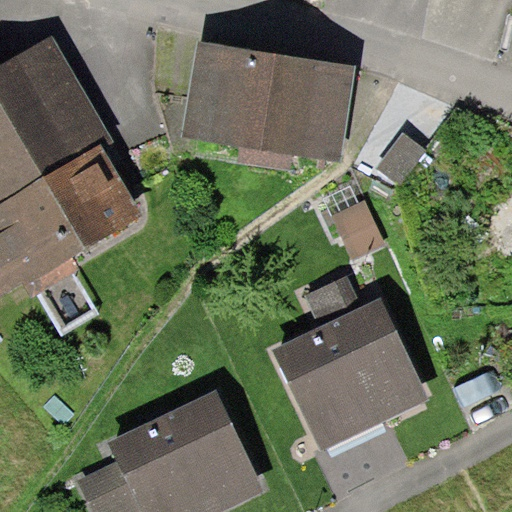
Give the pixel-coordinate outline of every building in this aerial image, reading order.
[(0,62),(0,300),(29,285),(35,296),(39,294),(74,273),(81,269),(72,256),(142,216),(104,146),(116,142),(53,37),(0,62)] [(357,66),(198,41),(183,137),(240,146),(237,163),(291,171),(294,153),(342,161),(357,66)] [(426,150),(403,132),(376,166),(399,184),(426,150)] [(386,245),(365,200),(332,215),(353,260),(386,245)] [(100,315),(74,273),(39,294),(65,336),(100,315)] [(361,307),(347,277),(305,297),(319,327),(361,307)] [(319,327),(273,348),(322,450),(431,399),(382,297),(361,307),(319,327)] [(142,511),(219,511),(265,490),(217,389),(108,441),(118,461),(142,511)] [(142,511),(118,461),(78,480),(93,511),(142,511)]
